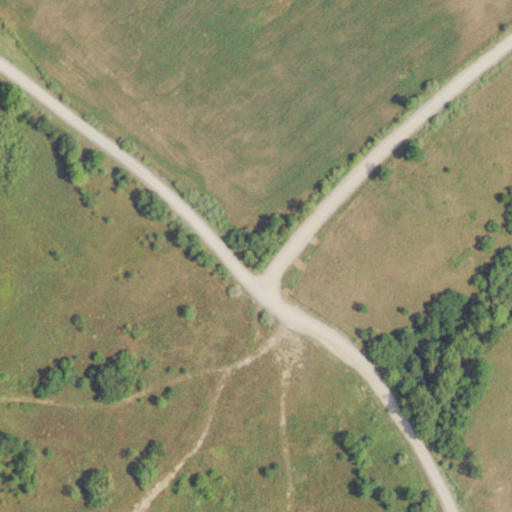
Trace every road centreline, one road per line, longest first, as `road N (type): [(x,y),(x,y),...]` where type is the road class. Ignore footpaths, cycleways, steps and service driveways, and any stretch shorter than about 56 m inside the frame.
road 1 (residential): [(459,511),(427,433),(364,362),(263,288),(511,36)]
road 2 (residential): [(263,288),(182,204),(0,57)]
